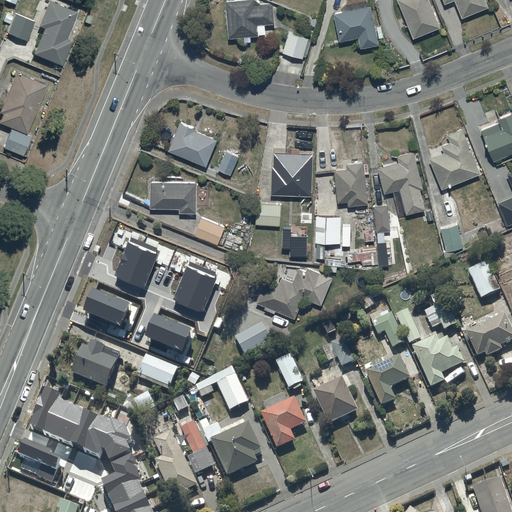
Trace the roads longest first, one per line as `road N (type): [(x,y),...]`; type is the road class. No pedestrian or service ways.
road 1 (residential): [(511,50),(418,88),(340,101),(255,93),(143,52)]
road 2 (tertiary): [(312,511),(511,419)]
road 3 (tertiary): [(75,219),(0,401)]
road 4 (tertiary): [(143,52),(75,219)]
